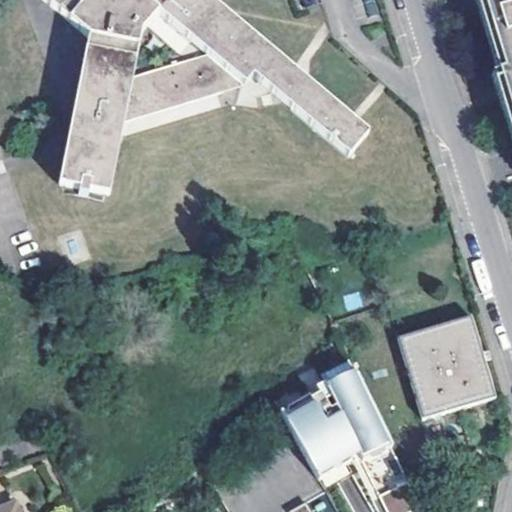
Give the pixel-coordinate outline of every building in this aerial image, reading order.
[(36,0),(86,41),(57,192),(76,195),(76,200),(86,203),(87,197),(106,200),(121,127),(220,95),(188,63),(129,81),(137,39),(157,17),(206,57),(242,88),(252,78),(346,159),(366,135),(208,0),(36,0)] [(511,0),(491,0),(493,5),(498,18),(489,20),(507,82),(509,81),(511,90),(511,108),(510,110),(511,117),(511,0)] [(188,63),(220,95),(242,88),(206,57),(188,63)] [(397,339),(420,421),(493,400),(469,319),(397,339)] [(362,385),(316,409),(345,460),(355,455),(358,462),(391,445),(362,385)] [(308,464),(314,475),(342,461),(345,460),(316,409),(286,425),(308,464)] [(342,461),(314,475),(318,482),(346,468),(342,461)] [(408,511),(420,506),(407,479),(377,494),(386,511),(408,511)] [(0,511),(20,511),(17,503),(0,510),(0,511)]
